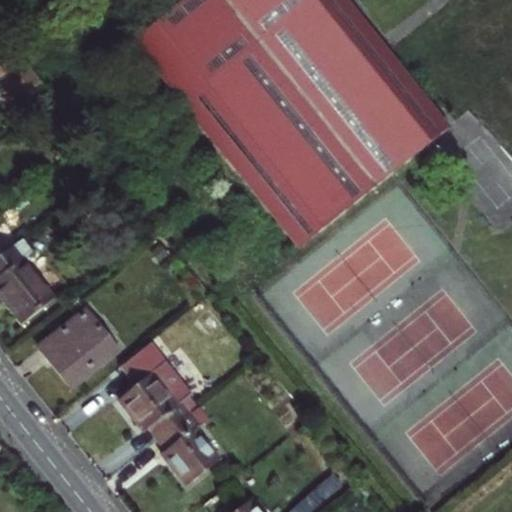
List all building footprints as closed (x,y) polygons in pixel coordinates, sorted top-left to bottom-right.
[(193,0),(135,48),(300,254),(455,128),(353,0),(193,0)] [(0,119),(4,125),(41,97),(0,45),(0,119)] [(0,270),(10,263),(0,249),(0,270)] [(10,263),(0,270),(0,315),(19,339),(51,313),(20,276),(29,270),(19,257),(10,263)] [(123,363),(88,318),(37,357),(72,402),(123,363)] [(188,500),(223,472),(192,434),(196,430),(185,416),(195,409),(154,357),(123,381),(137,398),(119,412),(145,446),(149,443),(165,464),(162,467),(188,500)]
